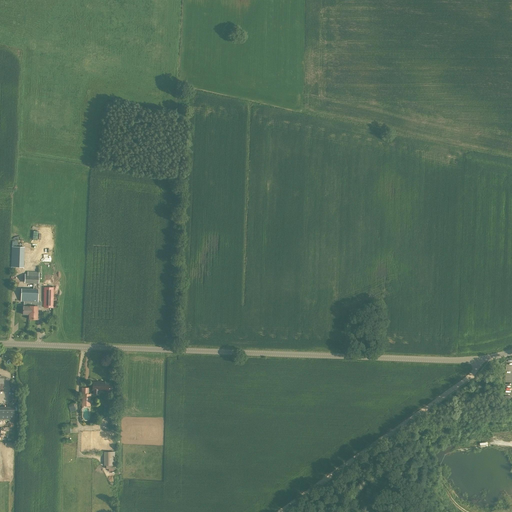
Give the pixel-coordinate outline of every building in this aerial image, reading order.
[(11,259),(23,260),(24,247),(17,247),(11,247),(11,259)] [(24,282),(27,282),(27,283),(38,283),(39,272),(28,271),(28,273),(24,273),(24,282)] [(44,287),(43,307),(53,308),(53,287),(44,287)] [(23,314),(29,315),(29,314),(32,315),(32,310),(33,310),(33,302),(38,302),(38,289),(21,289),(21,302),(25,302),(25,306),(23,306),(23,314)] [(29,314),(29,315),(29,319),(37,319),(38,306),(38,302),(33,302),(33,310),(32,310),(32,315),(29,314)] [(104,391),(109,391),(111,391),(113,389),(113,387),(112,386),(110,386),(110,385),(104,385),(104,383),(93,382),(92,390),(94,390),(94,394),(98,395),(98,390),(104,390),(104,391)] [(81,406),(90,406),(91,394),(88,394),(88,388),(81,388),(81,394),(82,394),(81,406)] [(0,419),(14,418),(14,406),(0,406),(0,419)] [(110,424),(108,424),(108,427),(109,427),(109,431),(116,431),(116,418),(115,418),(116,408),(110,408),(110,424)] [(115,465),(115,452),(103,452),(104,465),(106,465),(106,469),(108,469),(108,471),(114,471),(114,465),(115,465)]
